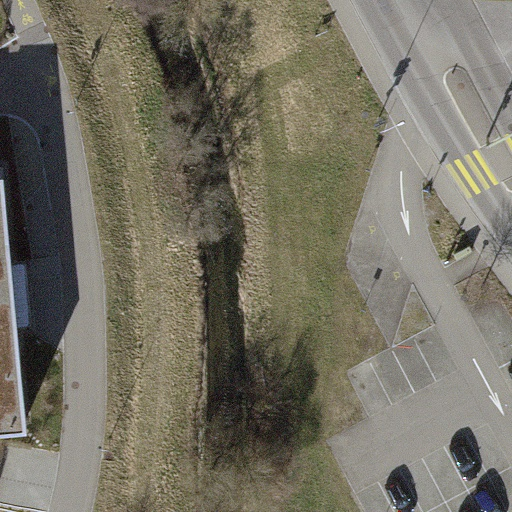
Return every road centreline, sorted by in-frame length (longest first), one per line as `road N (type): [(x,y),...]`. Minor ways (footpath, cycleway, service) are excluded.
road 1 (residential): [(70,511),(85,406),(86,293),(49,68)]
road 2 (secondary): [(442,56),(511,180)]
